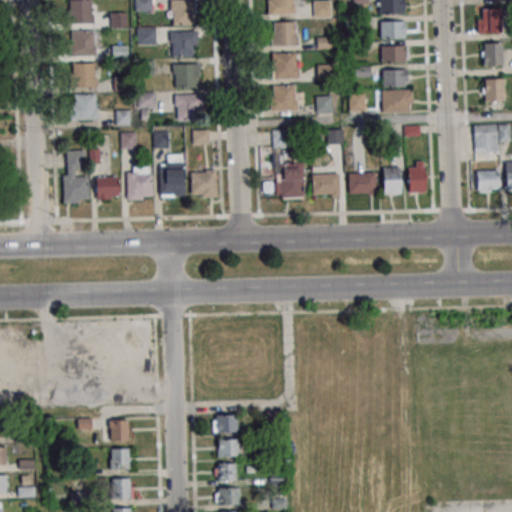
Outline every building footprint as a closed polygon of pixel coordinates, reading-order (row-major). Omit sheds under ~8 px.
[(68,0),(69,23),(92,23),(91,0),(68,0)] [(134,0),(134,10),(152,10),(152,0),(134,0)] [(169,0),(197,0),(197,15),(194,15),(194,25),(172,26),(172,11),(169,11),(169,0)] [(295,14),(294,0),(266,0),(267,14),(295,14)] [(404,0),(376,0),(377,14),(405,14),(404,0)] [(312,1),(312,17),(331,17),(331,1),(312,1)] [(476,9),(476,33),(500,33),(500,9),(476,9)] [(125,26),(125,12),(111,13),(111,26),(125,26)] [(405,20),(379,20),(379,37),(405,37),(405,20)] [(270,21),(270,45),(296,45),(296,21),(270,21)] [(155,44),(155,28),(136,28),(136,44),(155,44)] [(97,30),(70,30),(70,56),(97,56),(97,30)] [(169,32),(196,31),(197,46),(194,46),(194,57),(172,57),(171,43),(169,43),(169,32)] [(502,65),(502,43),(481,43),(481,65),(502,65)] [(405,45),(380,45),(380,61),(405,61),(405,45)] [(272,52),(272,78),(296,78),(296,52),(272,52)] [(152,75),(152,60),(138,60),(138,75),(152,75)] [(73,86),(97,86),(97,62),(73,62),(73,86)] [(172,63),(199,63),(200,78),(197,78),(197,89),(175,89),(174,74),(172,74),(172,63)] [(334,64),(315,64),(315,81),(334,81),(334,64)] [(408,69),(381,69),(381,86),(408,86),(408,69)] [(503,79),(482,79),(482,101),(503,101),(503,79)] [(297,85),(270,85),(270,111),(297,111),(297,85)] [(410,111),(410,90),(381,90),(381,111),(410,111)] [(155,91),(133,91),(133,125),(144,125),(144,109),(155,109),(155,91)] [(97,93),(70,93),(70,120),(97,120),(97,93)] [(364,93),(348,93),(348,111),(364,111),(364,93)] [(174,95),(202,95),(202,110),(199,110),(199,120),(177,121),(177,106),(175,106),(174,95)] [(332,96),(315,96),(315,113),(332,113),(332,96)] [(116,110),(116,125),(129,125),(129,110),(116,110)] [(509,125),(473,125),(473,152),(497,152),(497,140),(509,140),(509,125)] [(208,144),(208,130),(191,130),(191,144),(208,144)] [(290,148),(290,130),(272,130),(272,148),(290,148)] [(152,148),(168,148),(168,131),(152,131),(152,148)] [(120,149),(134,149),(134,132),(120,132),(120,149)] [(64,203),(88,202),(87,150),(63,150),(64,203)] [(158,197),(184,196),(183,156),(158,156),(158,197)] [(276,162),(276,199),(303,199),(303,162),(276,162)] [(424,162),(410,162),(410,193),(424,193),(424,162)] [(152,199),(152,166),(126,166),(125,199),(152,199)] [(383,167),(383,195),(400,195),(400,167),(383,167)] [(217,170),(190,170),(190,197),(217,197),(217,170)] [(498,192),(498,170),(477,170),(477,192),(498,192)] [(348,172),(348,194),(375,194),(375,172),(348,172)] [(338,197),(338,173),(311,173),(311,197),(338,197)] [(119,199),(119,176),(95,176),(95,199),(119,199)] [(296,350),(299,511),(398,511),(395,348),(296,350)] [(212,432),(237,432),(237,415),(212,415),(212,432)] [(128,440),(128,420),(108,420),(108,440),(128,440)] [(217,439),(217,456),(239,456),(239,439),(217,439)] [(129,469),(129,448),(109,448),(109,469),(129,469)] [(235,481),(235,463),(215,463),(215,481),(235,481)] [(111,499),(131,499),(131,478),(111,478),(111,499)] [(239,488),(215,488),(215,505),(239,505),(239,488)]
